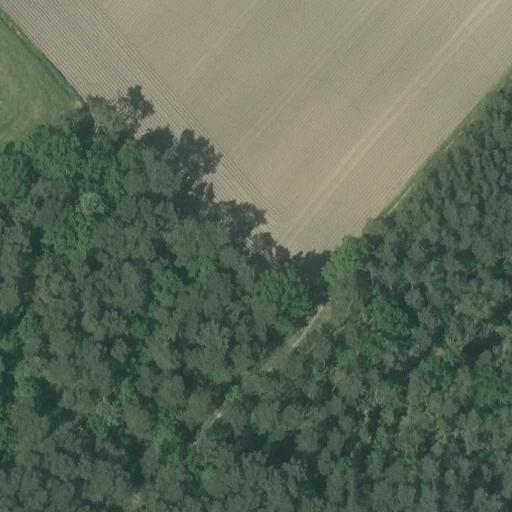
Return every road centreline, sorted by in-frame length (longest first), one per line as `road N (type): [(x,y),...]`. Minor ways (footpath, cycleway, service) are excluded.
road 1 (track): [(136,511),(511,92)]
road 2 (track): [(372,246),(511,277)]
